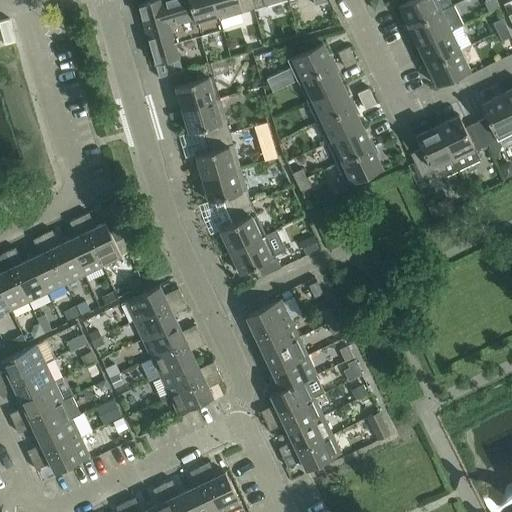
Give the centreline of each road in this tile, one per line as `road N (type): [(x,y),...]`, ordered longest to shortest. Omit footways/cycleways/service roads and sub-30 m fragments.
road 1 (residential): [(242,423),(240,370),(171,228),(104,0)]
road 2 (residential): [(0,234),(79,195),(23,2)]
road 3 (residential): [(511,64),(404,116),(348,0)]
road 4 (residential): [(242,423),(51,511)]
